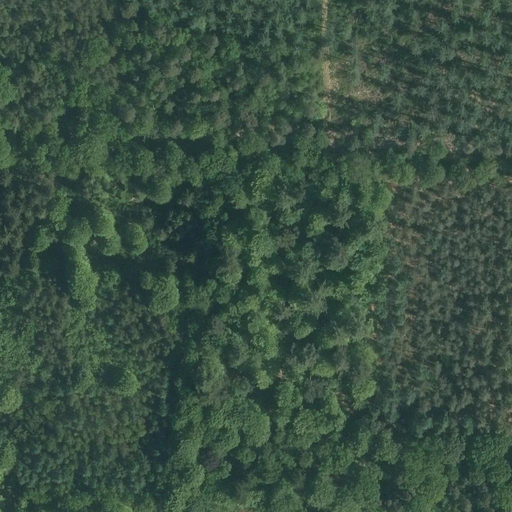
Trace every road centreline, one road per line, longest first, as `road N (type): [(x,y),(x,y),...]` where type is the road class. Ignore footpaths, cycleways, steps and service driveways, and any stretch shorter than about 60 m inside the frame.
road 1 (track): [(511,460),(258,441),(192,467),(171,504),(0,494)]
road 2 (track): [(511,152),(0,124)]
